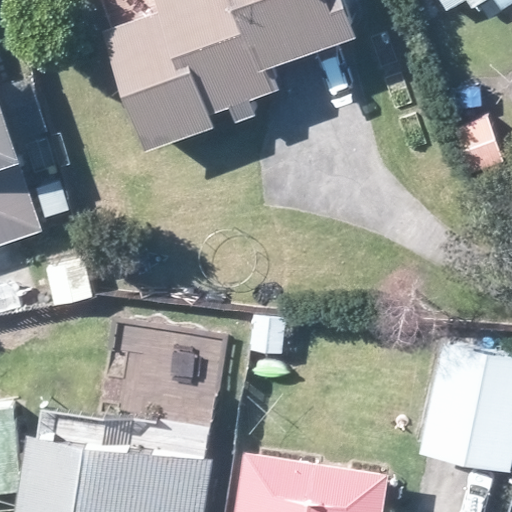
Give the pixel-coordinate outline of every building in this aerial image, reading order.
[(160,0),(121,14),(163,131),(232,107),(227,95),(280,76),(296,70),(286,45),(349,22),(379,12),(374,0),(160,0)] [(37,126),(54,120),(60,118),(42,67),(20,76),(9,44),(0,47),(0,236),(52,218),(25,144),(40,138),(37,126)] [(450,79),(472,72),(474,70),(465,44),(440,52),(450,79)] [(47,178),(55,206),(78,199),(69,171),(47,178)] [(55,258),(60,285),(100,278),(94,251),(55,258)] [(291,344),(292,308),(261,306),(260,342),(291,344)] [(433,441),(509,456),(511,456),(511,343),(454,332),(433,441)] [(0,481),(30,480),(23,397),(0,398),(0,481)] [(217,511),(229,440),(216,439),(52,412),(38,498),(113,509),(112,511),(217,511)] [(394,511),(403,461),(258,440),(247,511),(394,511)]
